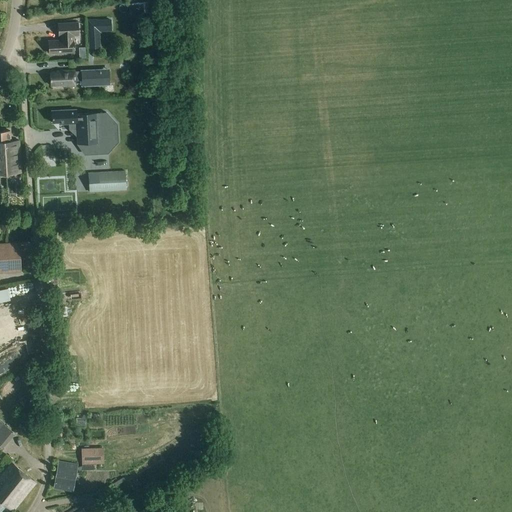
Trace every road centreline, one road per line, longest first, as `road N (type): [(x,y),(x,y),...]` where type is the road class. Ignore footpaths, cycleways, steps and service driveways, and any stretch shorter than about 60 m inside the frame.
road 1 (track): [(8,52),(21,60),(48,396)]
road 2 (residential): [(48,396),(48,471),(30,511)]
